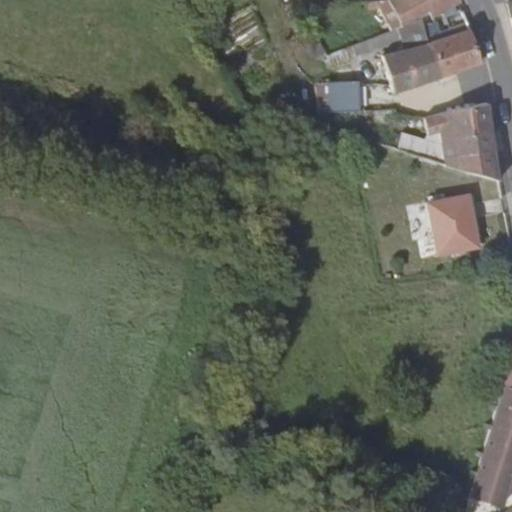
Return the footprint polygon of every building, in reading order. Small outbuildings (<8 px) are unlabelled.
[(456,1),(455,0),(385,0),(396,26),(426,11),(428,15),(456,1)] [(354,43),(357,52),(400,36),(403,46),(380,52),(389,87),(412,82),(437,74),(424,21),(423,17),(396,26),(354,43)] [(438,17),(424,21),(437,74),(479,61),(478,55),(466,28),(444,36),(441,27),(438,17)] [(466,28),(463,19),(441,27),(444,36),(466,28)] [(354,43),(327,53),(331,62),(357,52),(354,43)] [(322,84),(327,112),(357,104),(354,75),(322,84)] [(438,128),(445,164),(460,169),(459,156),(455,133),(491,127),(486,100),(447,108),(423,116),(426,131),(438,128)] [(495,150),(491,127),(455,133),(459,156),(495,150)] [(495,150),(459,156),(460,169),(500,180),(495,150)] [(476,246),(467,194),(428,200),(436,252),(476,246)] [(477,473),(471,495),(494,500),(502,502),(511,465),(511,356),(506,376),(499,375),(497,381),(504,384),(500,399),(493,396),(492,402),(498,405),(494,419),(487,417),(486,422),(492,424),(479,467),(472,465),(470,471),(477,473)] [(471,495),(465,511),(490,511),(494,500),(471,495)]
